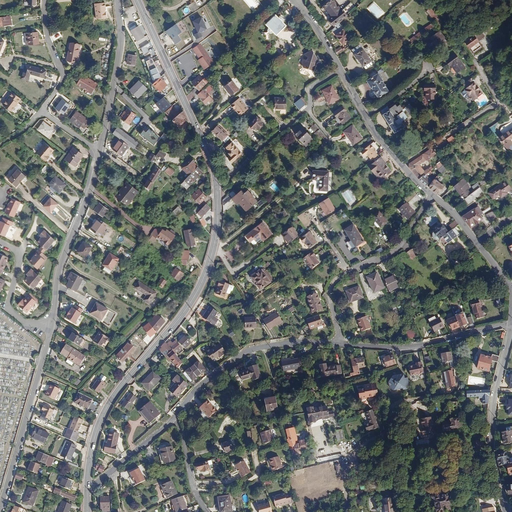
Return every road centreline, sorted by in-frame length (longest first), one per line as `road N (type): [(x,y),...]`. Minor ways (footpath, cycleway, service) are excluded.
road 1 (tertiary): [(137,0),(206,148),(216,232),(192,299),(106,408),(87,486)]
road 2 (residential): [(347,511),(344,470),(354,449),(391,432),(387,408),(456,391),(451,339)]
road 3 (residential): [(339,343),(331,279),(393,250),(432,194)]
road 4 (residential): [(402,166),(293,0)]
road 5 (residential): [(173,419),(198,384),(251,348),(339,343)]
road 6 (residential): [(98,152),(41,111),(63,76),(47,37),(44,0)]
road 7 (residential): [(507,511),(491,415),(511,324)]
road 8 (residential): [(0,508),(49,327)]
road 9 (residential): [(49,327),(60,264),(98,152)]
road 10 (residential): [(98,152),(121,40),(117,0)]
road 11 (residential): [(49,327),(23,321),(7,305),(19,255),(0,241)]
